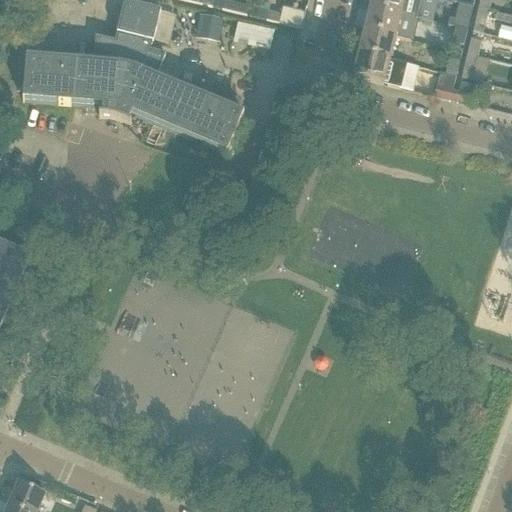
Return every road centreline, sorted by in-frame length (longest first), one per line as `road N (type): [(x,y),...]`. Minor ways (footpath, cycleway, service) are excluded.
road 1 (residential): [(511,146),(339,106),(324,91),(322,73),(337,0)]
road 2 (residential): [(154,511),(0,445)]
